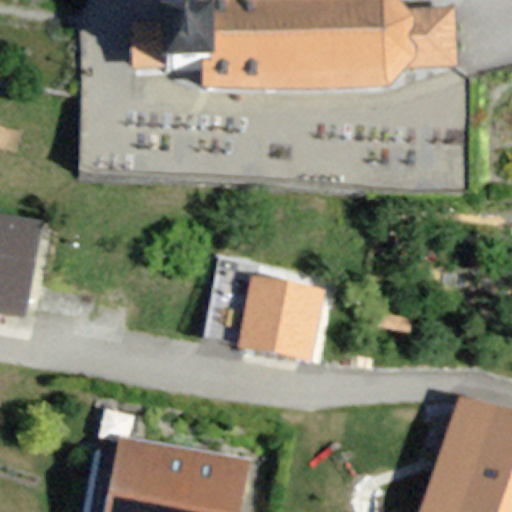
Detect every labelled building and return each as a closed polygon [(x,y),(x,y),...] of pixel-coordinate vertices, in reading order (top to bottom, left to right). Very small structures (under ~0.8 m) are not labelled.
[(456,72),(454,15),(407,17),(390,0),(198,0),(198,22),(132,23),(133,74),(199,73),(199,98),(388,94),(408,72),(456,72)] [(35,216),(0,210),(0,310),(20,314),(35,216)] [(320,279),(248,267),(234,354),(306,366),(320,279)] [(511,511),(511,413),(457,394),(414,511),(511,511)] [(237,511),(247,456),(117,435),(104,511),(237,511)]
